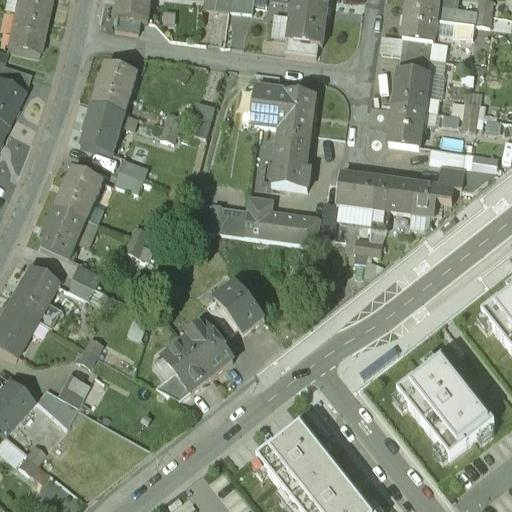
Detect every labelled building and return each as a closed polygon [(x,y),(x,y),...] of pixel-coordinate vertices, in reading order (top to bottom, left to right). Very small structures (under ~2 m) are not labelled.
[(50,0),(18,0),(15,18),(45,24),(50,0)] [(150,0),(116,0),(116,9),(117,9),(116,23),(140,26),(147,26),(150,0)] [(217,0),(216,15),(229,16),(231,0),(217,0)] [(253,0),(231,0),(229,16),(252,18),(253,0)] [(327,0),(292,0),(291,6),(326,10),(327,0)] [(438,0),(407,0),(407,8),(437,12),(438,0)] [(493,5),(479,3),(477,17),(492,19),(493,5)] [(326,10),(291,6),(287,44),(317,48),(321,49),(326,10)] [(437,12),(407,8),(402,43),(404,44),(432,48),(433,48),(435,27),(437,12)] [(477,17),(437,12),(435,27),(475,32),(475,30),(490,32),(492,19),(477,17)] [(45,24),(15,18),(7,54),(37,60),(45,24)] [(140,26),(116,23),(115,35),(138,38),(140,26)] [(317,48),(287,44),(285,58),(315,62),(317,48)] [(432,48),(404,44),(402,60),(430,63),(432,48)] [(430,63),(402,60),(400,75),(428,79),(430,63)] [(2,71),(0,70),(0,89),(20,99),(27,80),(2,71)] [(136,79),(107,70),(103,83),(100,83),(92,109),(124,119),(136,79)] [(400,75),(397,75),(392,112),(423,116),(428,79),(400,75)] [(0,89),(0,130),(6,133),(22,101),(20,99),(0,89)] [(314,100),(259,93),(255,130),(278,133),(309,137),(314,100)] [(479,109),(465,107),(463,121),(478,123),(479,109)] [(124,119),(92,109),(84,137),(86,137),(82,151),(111,160),(124,119)] [(196,109),(191,126),(168,119),(165,131),(177,135),(205,143),(213,114),(196,109)] [(423,116),(392,112),(387,149),(418,153),(423,116)] [(478,123),(463,121),(461,135),(476,137),(478,123)] [(177,135),(165,131),(161,145),(173,148),(177,135)] [(309,137),(278,133),(271,191),(306,195),(309,174),(305,173),(309,137)] [(113,188),(137,195),(144,170),(120,163),(113,188)] [(438,192),(414,189),(410,219),(435,222),(436,208),(452,210),(454,196),(463,197),(466,175),(441,171),(438,192)] [(74,175),(68,188),(66,187),(55,213),(86,226),(103,188),(74,175)] [(377,184),(340,179),(337,209),(373,214),(377,184)] [(414,189),(377,184),(373,214),(371,233),(387,235),(389,216),(410,219),(414,189)] [(319,227),(270,220),(272,210),(249,207),(248,217),(245,242),(314,252),(319,227)] [(220,222),(211,220),(213,212),(199,210),(191,235),(245,242),(248,217),(221,213),(220,222)] [(86,226),(55,213),(43,240),(45,241),(40,253),(69,266),(86,226)] [(147,238),(135,233),(130,244),(143,249),(147,238)] [(143,249),(130,244),(124,258),(137,263),(143,249)] [(369,246),(355,244),(353,258),(367,260),(369,246)] [(382,248),(369,246),(367,260),(380,262),(382,248)] [(30,276),(23,287),(21,286),(7,312),(36,328),(56,290),(30,276)] [(214,305),(216,306),(238,334),(243,340),(264,324),(236,288),(214,305)] [(511,298),(482,321),(511,359),(511,298)] [(207,314),(228,342),(229,342),(238,334),(216,306),(207,314)] [(36,328),(7,312),(0,324),(0,356),(15,365),(36,328)] [(228,342),(207,314),(198,322),(204,330),(219,349),(228,342)] [(204,330),(184,347),(212,384),(233,367),(219,349),(204,330)] [(103,349),(91,343),(84,355),(97,361),(103,349)] [(184,347),(163,364),(175,379),(191,400),(212,384),(184,347)] [(97,361),(84,355),(78,366),(90,373),(97,361)] [(495,430),(443,365),(398,400),(451,466),(495,430)] [(175,379),(156,394),(181,408),(191,400),(175,379)] [(69,380),(57,402),(77,413),(78,414),(90,391),(69,380)] [(10,389),(0,400),(0,399),(0,437),(4,442),(33,410),(10,389)] [(57,402),(46,396),(37,407),(66,433),(77,413),(57,402)] [(365,511),(301,431),(257,466),(293,511),(365,511)] [(46,459),(35,450),(26,461),(38,470),(46,459)] [(38,470),(26,461),(18,472),(30,481),(38,470)]
